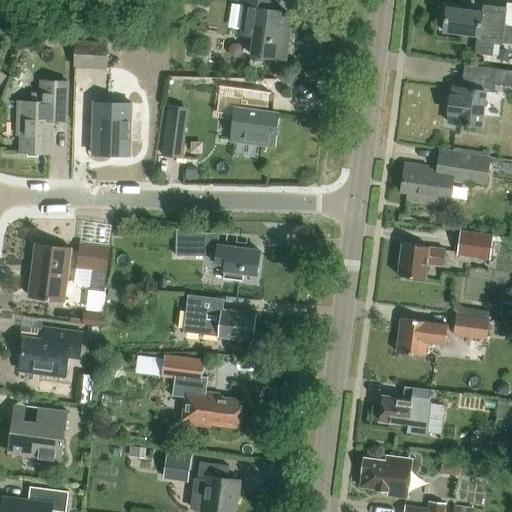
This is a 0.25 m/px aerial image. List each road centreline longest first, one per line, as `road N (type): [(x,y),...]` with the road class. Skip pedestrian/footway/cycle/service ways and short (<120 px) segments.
road 1 (residential): [(354,204),(0,197)]
road 2 (tertiary): [(315,511),(354,204)]
road 3 (tertiary): [(354,204),(384,0)]
